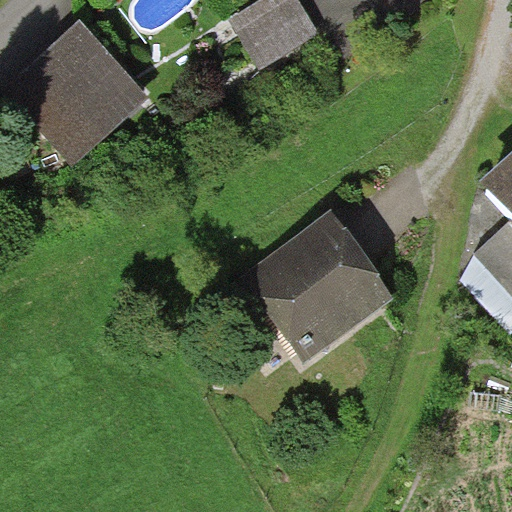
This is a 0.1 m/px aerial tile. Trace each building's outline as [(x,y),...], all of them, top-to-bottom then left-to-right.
[(298,0),(260,0),(231,17),(260,68),(319,34),(298,0)] [(72,31),(0,95),(0,96),(65,169),(138,103),(72,31)] [(511,154),(476,188),(511,225),(511,154)] [(331,211),(241,276),(301,359),(391,295),(363,255),(331,211)] [(511,228),(457,281),(507,333),(511,329),(511,228)]
